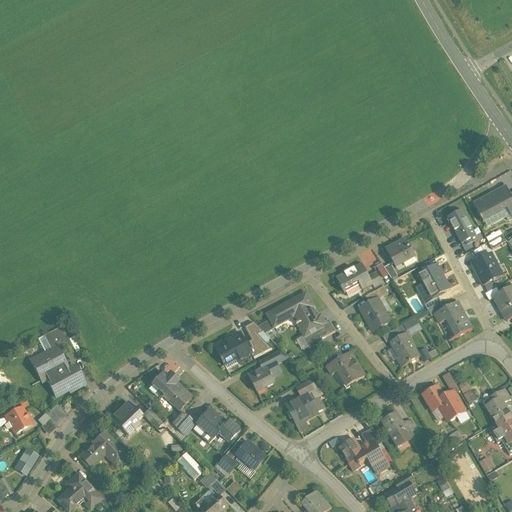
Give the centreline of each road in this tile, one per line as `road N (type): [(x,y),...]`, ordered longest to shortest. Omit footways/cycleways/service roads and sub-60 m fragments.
road 1 (residential): [(5,511),(87,408),(165,344)]
road 2 (residential): [(301,458),(165,344)]
road 3 (residential): [(165,344),(305,268)]
road 4 (residential): [(305,268),(399,391)]
road 5 (residential): [(491,337),(423,204)]
road 6 (residential): [(305,268),(423,204)]
